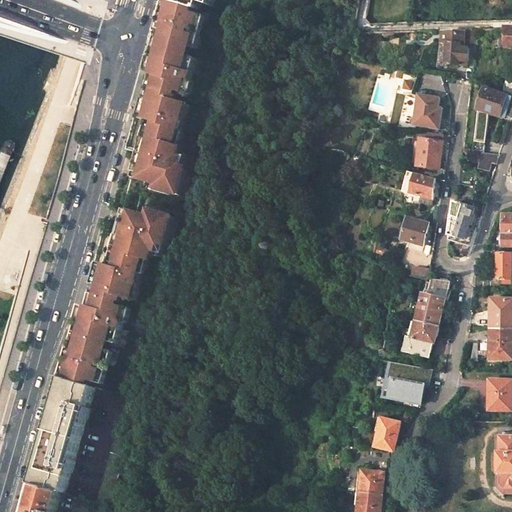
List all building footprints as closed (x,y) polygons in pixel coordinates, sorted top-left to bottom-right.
[(168,0),(168,1),(204,12),(208,0),(168,0)] [(168,1),(127,150),(138,153),(131,177),(132,177),(128,191),(142,195),(185,207),(189,195),(187,195),(231,20),(204,12),(168,1)] [(478,29),(462,30),(461,43),(476,44),(478,29)] [(462,30),(445,30),(442,62),(447,63),(447,64),(468,66),(469,49),(460,48),(461,43),(462,30)] [(504,94),(486,88),(479,110),(501,117),(503,112),(507,113),(511,98),(511,97),(504,94)] [(433,105),(419,103),(415,126),(440,130),(443,108),(432,106),(433,105)] [(420,164),(419,167),(440,170),(441,158),(443,142),(444,136),(432,134),(432,135),(424,134),(424,139),(423,139),(422,142),(416,141),(413,163),(420,164)] [(494,141),(478,139),(475,152),(484,153),(491,154),(494,141)] [(3,147),(0,153),(0,189),(15,153),(17,147),(16,142),(14,140),(10,140),(5,142),(3,147)] [(447,159),(449,143),(443,142),(441,158),(447,159)] [(491,154),(484,153),(481,161),(483,162),(481,169),(495,172),(501,155),(491,154)] [(437,180),(418,174),(413,193),(418,195),(417,199),(421,201),(422,196),(435,199),(437,180)] [(126,304),(156,312),(172,255),(169,254),(180,212),(183,212),(185,207),(128,191),(123,210),(122,210),(115,236),(104,233),(88,293),(119,302),(121,302),(122,298),(126,300),(126,304)] [(435,199),(422,196),(421,201),(421,203),(433,206),(435,199)] [(462,204),(456,202),(451,234),(450,240),(465,244),(466,239),(476,209),(465,205),(465,204),(462,203),(462,204)] [(431,224),(410,219),(404,240),(410,242),(425,246),(431,224)] [(390,251),(379,248),(377,253),(388,256),(390,251)] [(511,254),(499,254),(499,279),(511,279),(511,254)] [(431,269),(414,268),(413,272),(413,277),(430,279),(431,269)] [(476,278),(476,288),(490,288),(491,277),(476,277),(476,278)] [(449,281),(431,279),(428,295),(446,300),(451,281),(449,281)] [(119,302),(88,293),(64,379),(68,380),(92,387),(93,384),(97,385),(103,386),(112,353),(98,350),(99,346),(103,348),(104,343),(108,344),(117,346),(123,326),(125,326),(130,308),(122,306),(118,305),(119,302)] [(428,295),(424,295),(418,321),(440,326),(446,300),(428,295)] [(511,299),(492,299),(491,329),(511,329),(511,299)] [(440,326),(418,321),(414,338),(408,336),(404,352),(430,358),(434,343),(436,343),(440,326)] [(511,329),(491,329),(491,359),(511,359),(511,329)] [(408,382),(393,379),(390,398),(422,404),(427,376),(410,372),(408,382)] [(92,387),(68,380),(64,394),(52,436),(38,486),(62,493),(66,494),(96,388),(92,387)] [(511,380),(490,380),(489,410),(511,410),(511,380)] [(401,423),(383,419),(376,447),(390,450),(395,451),(401,423)] [(511,437),(498,438),(498,454),(497,454),(495,457),(495,470),(498,473),(499,486),(499,487),(504,492),(506,493),(511,493),(511,437)] [(385,473),(363,470),(360,493),(383,495),(385,473)] [(62,493),(38,486),(30,511),(57,511),(61,497),(62,493)] [(380,511),(383,495),(360,493),(357,511),(380,511)] [(92,502),(90,508),(91,508),(96,510),(98,503),(92,502)] [(108,511),(110,507),(98,503),(96,510),(91,508),(89,511),(108,511)]
